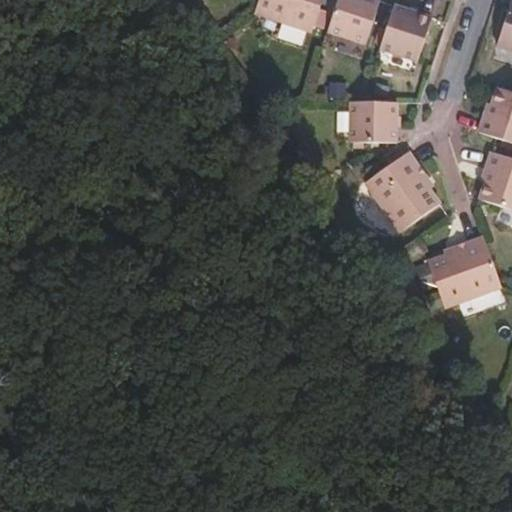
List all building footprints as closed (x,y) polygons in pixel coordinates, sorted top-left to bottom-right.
[(304,35),(316,0),(253,0),(248,15),(304,35)] [(361,45),(376,2),(371,0),(331,0),(321,31),(361,45)] [(511,51),(511,5),(504,3),(489,44),(511,51)] [(413,63),(430,20),(388,5),(373,49),(413,63)] [(511,148),(511,95),(487,87),(479,114),(477,114),(470,134),(511,148)] [(392,141),(392,102),(346,101),(346,142),(392,141)] [(420,190),(414,181),(419,178),(401,152),(379,166),(356,181),(391,233),(431,205),(420,190)] [(511,209),(511,161),(484,152),(474,180),(478,182),(472,197),(511,209)] [(425,186),(419,178),(414,181),(420,190),(425,186)] [(493,289),(475,238),(440,252),(441,256),(420,264),(439,312),(493,289)]
